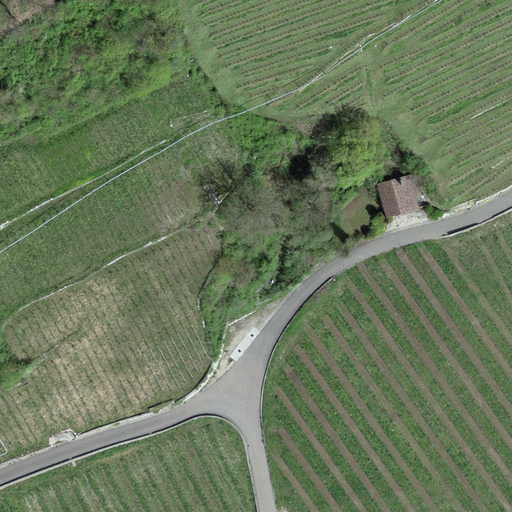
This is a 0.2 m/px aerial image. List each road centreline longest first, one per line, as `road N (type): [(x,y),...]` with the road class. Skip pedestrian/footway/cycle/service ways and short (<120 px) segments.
road 1 (track): [(237,396),(299,293),(373,243),(511,194)]
road 2 (track): [(0,478),(237,396)]
road 3 (track): [(237,396),(256,427),(277,511)]
